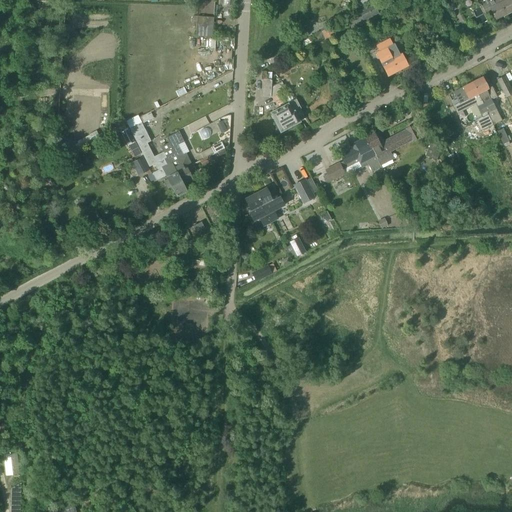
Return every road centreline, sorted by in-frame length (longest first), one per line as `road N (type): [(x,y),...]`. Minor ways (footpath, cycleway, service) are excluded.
road 1 (residential): [(238,167),(266,165),(511,37)]
road 2 (residential): [(0,304),(237,180)]
road 3 (residential): [(238,167),(246,0)]
road 4 (residential): [(229,313),(237,180)]
